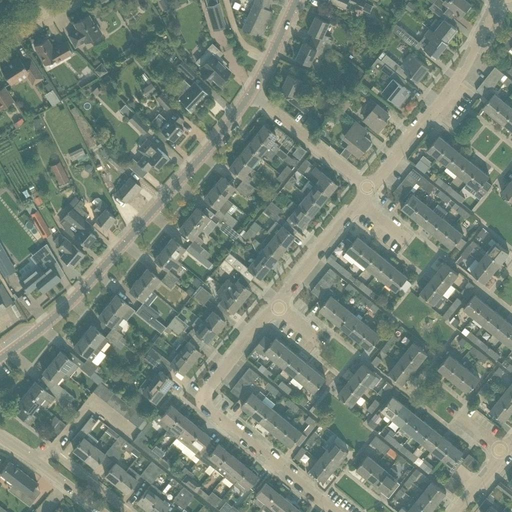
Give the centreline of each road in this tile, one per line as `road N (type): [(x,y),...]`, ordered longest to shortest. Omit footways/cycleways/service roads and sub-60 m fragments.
road 1 (tertiary): [(0,360),(98,273),(249,94)]
road 2 (residential): [(333,511),(203,400),(273,305)]
road 3 (residential): [(368,189),(450,90),(496,0)]
road 4 (residential): [(368,189),(249,94)]
road 5 (residential): [(273,305),(360,203)]
